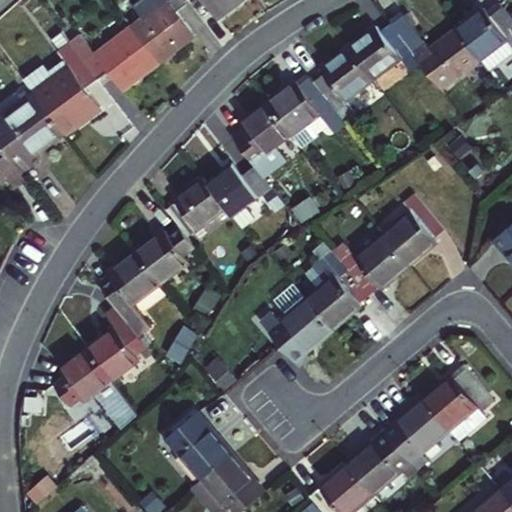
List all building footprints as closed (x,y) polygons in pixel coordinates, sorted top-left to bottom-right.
[(156,0),(127,22),(153,56),(190,28),(173,6),(180,0),(156,0)] [(203,0),(215,15),(235,0),(203,0)] [(455,25),(478,55),(511,29),(511,17),(499,0),(496,0),(486,8),(483,4),(455,25)] [(403,10),(390,20),(421,61),(438,84),(478,55),(455,25),(428,45),(403,10)] [(348,42),(372,75),(399,54),(410,69),(421,61),(390,20),(379,27),(375,22),(348,42)] [(83,38),(72,47),(90,70),(101,62),(118,83),(153,56),(127,22),(91,49),(83,38)] [(28,88),(61,129),(96,101),(78,79),(90,70),(72,47),(64,37),(53,46),(60,55),(46,67),(39,58),(18,75),(28,88)] [(313,77),(342,115),(352,108),(343,97),(372,75),(348,42),(320,63),(324,68),(313,77)] [(297,76),(268,97),(290,128),(318,108),(330,124),(342,115),(313,77),(310,72),(300,80),(297,76)] [(0,146),(19,171),(33,160),(28,155),(61,129),(28,88),(0,109),(0,146)] [(231,132),(246,153),(263,140),(267,146),(290,128),(268,97),(244,115),(247,119),(231,132)] [(0,175),(4,172),(13,184),(23,176),(19,171),(0,146),(0,175)] [(234,163),(208,182),(227,207),(233,214),(271,184),(257,165),(244,176),(234,163)] [(179,223),(189,236),(227,207),(208,182),(204,176),(175,198),(176,200),(167,207),(179,223)] [(383,229),(409,260),(437,235),(435,233),(446,224),(424,198),(413,208),(410,205),(383,229)] [(136,248),(160,279),(188,257),(184,252),(195,243),(189,236),(179,223),(168,232),(164,227),(136,248)] [(347,263),(369,289),(381,280),(383,282),(409,260),(383,229),(357,251),(359,253),(347,263)] [(101,284),(117,305),(143,338),(154,329),(132,301),(160,279),(136,248),(108,269),(112,275),(101,284)] [(308,292),(334,323),(360,302),(358,299),(369,289),(347,263),(336,272),(334,270),(308,292)] [(271,327),(300,362),(311,353),(306,347),(334,323),(308,292),(280,315),(282,318),(271,327)] [(88,345),(112,376),(139,355),(137,352),(148,344),(143,338),(117,305),(106,315),(113,324),(88,345)] [(165,350),(180,361),(199,334),(184,324),(165,350)] [(112,376),(88,345),(60,366),(65,372),(53,381),(70,403),(81,395),(84,398),(95,389),(123,424),(139,410),(112,376)] [(233,373),(216,353),(203,364),(220,384),(233,373)] [(446,374),(419,396),(445,427),(472,404),(470,402),(481,393),(459,368),(448,377),(446,374)] [(393,421),(382,430),(404,457),(412,467),(426,455),(420,448),(445,427),(419,396),(391,419),(393,421)] [(196,471),(227,446),(196,409),(169,432),(177,441),(174,444),(196,471)] [(343,459),(369,491),(396,469),(394,466),(404,457),(382,430),(371,439),(369,437),(343,459)] [(227,446),(196,471),(187,479),(213,511),(222,511),(257,483),(227,446)] [(307,493),(322,511),(344,511),(369,491),(343,459),(315,482),(317,484),(307,493)] [(29,488),(38,499),(56,485),(46,473),(29,488)] [(511,503),(511,476),(499,487),(511,503)] [(301,494),(294,482),(282,490),(289,502),(301,494)] [(511,511),(511,503),(499,487),(471,510),(472,511),(511,511)]
